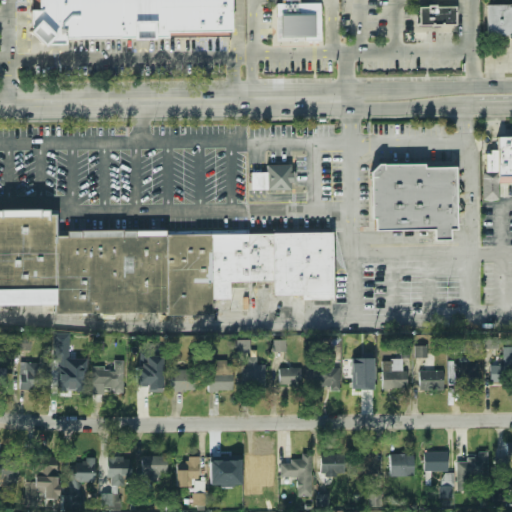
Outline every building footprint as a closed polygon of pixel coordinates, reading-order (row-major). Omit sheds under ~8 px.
[(164,31),(164,37),(153,37),(153,41),(132,42),(132,38),(64,39),(62,35),(60,35),(60,42),(50,43),(44,50),(26,34),(29,31),(29,12),(38,12),(37,0),(225,0),(226,30),(164,31)] [(274,4),(280,4),(298,4),(319,4),(319,12),(321,12),(321,46),(274,46),(274,4)] [(484,4),(511,4),(511,35),(506,35),(484,35),(484,4)] [(417,8),(425,8),(425,6),(434,6),(434,8),(453,8),(453,25),(417,25),(417,8)] [(496,176),(511,176),(511,136),(496,136),(496,150),(490,150),(490,153),(484,153),(484,172),(496,172),(496,176)] [(374,230),(432,229),(448,229),(455,228),(454,167),(423,167),(423,164),(381,164),(381,163),(376,163),(369,171),(369,177),(370,177),(370,218),(373,218),(374,230)] [(266,166),(289,166),(290,190),(266,191),(266,174),(266,166)] [(266,174),(250,174),(250,191),(266,191),(266,174)] [(162,313),(52,313),(52,305),(0,305),(0,214),(52,214),(52,235),(162,235),(328,234),(328,300),(299,300),(299,295),(269,295),(269,281),(229,281),(229,299),(209,299),(209,315),(162,316),(162,313)] [(432,229),(448,229),(448,239),(432,240),(432,229)] [(248,289),(248,311),(230,311),(230,289),(248,289)] [(56,387),(85,388),(86,359),(67,358),(68,333),(52,333),(51,361),(57,362),(56,387)] [(31,350),(32,335),(16,335),(15,350),(31,350)] [(485,348),(497,349),(498,337),(485,336),(485,348)] [(236,353),(236,341),(249,340),(249,352),(236,353)] [(273,352),(273,340),(285,340),(285,352),(273,352)] [(426,357),(426,343),(414,344),(414,358),(426,357)] [(162,390),(162,356),(146,356),(146,363),(141,363),(141,366),(135,366),(135,386),(148,385),(148,390),(162,390)] [(263,365),(254,365),(254,358),(241,358),(241,389),(263,389),(263,365)] [(351,358),(351,388),(372,388),(372,358),(351,358)] [(380,359),(380,389),(404,389),(404,359),(380,359)] [(231,391),(231,361),(209,361),(209,391),(231,391)] [(18,362),(18,390),(38,390),(38,362),(18,362)] [(453,362),(453,386),(475,386),(475,362),(453,362)] [(488,364),(488,384),(511,384),(511,364),(488,364)] [(118,386),(118,368),(90,369),(91,387),(118,386)] [(277,385),(299,385),(299,368),(277,368),(277,385)] [(308,385),(338,385),(338,368),(308,368),(308,385)] [(194,370),(170,370),(170,391),(194,391),(194,370)] [(442,390),(442,370),(417,370),(417,390),(442,390)] [(422,471),(446,471),(446,452),(422,452),(422,471)] [(278,462),(278,477),(310,477),(310,454),(299,454),(299,462),(278,462)] [(319,474),(344,474),(344,454),(319,454),(319,474)] [(376,477),(376,454),(357,454),(357,477),(376,477)] [(387,474),(411,474),(411,454),(387,454),(387,474)] [(0,485),(14,488),(18,460),(0,457),(0,485)] [(32,488),(42,488),(42,495),(56,495),(56,457),(32,457),(32,488)] [(106,457),(106,481),(129,481),(129,457),(106,457)] [(165,457),(140,457),(140,482),(165,482),(165,457)] [(175,469),(175,486),(197,486),(197,457),(182,457),(182,469),(175,469)] [(247,457),(247,479),(271,479),(271,457),(247,457)] [(235,458),(212,458),(212,481),(235,481),(235,458)] [(455,458),(455,485),(486,485),(486,458),(455,458)] [(92,459),(70,460),(71,495),(61,495),(61,510),(81,510),(81,483),(93,483),(92,459)] [(450,495),(450,475),(442,475),(442,495),(450,495)] [(205,481),(193,480),(193,492),(204,493),(205,481)] [(37,508),(37,493),(25,494),(25,508),(37,508)] [(120,507),(120,493),(100,494),(101,508),(120,507)] [(204,505),(205,494),(192,493),(192,505),(204,505)] [(316,506),(328,506),(329,494),(316,493),(316,506)] [(504,506),(504,494),(492,494),(492,505),(504,506)] [(379,506),(379,501),(373,501),(373,496),(368,496),(368,507),(379,506)]
